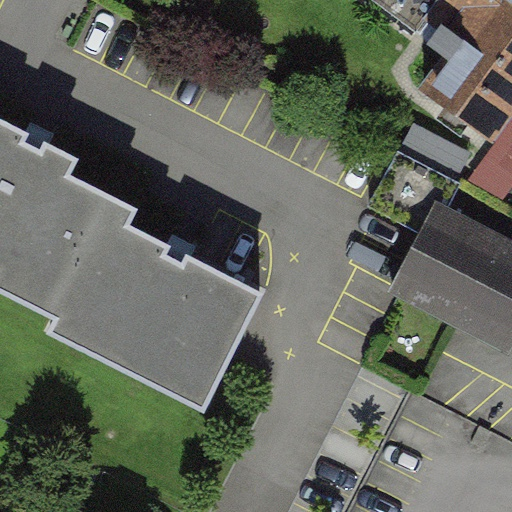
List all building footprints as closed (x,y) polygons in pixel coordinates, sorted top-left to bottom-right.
[(511,113),(511,0),(405,0),(441,26),(429,43),(450,58),(425,89),(493,139),(511,113)] [(0,270),(55,297),(106,195),(66,176),(75,160),(46,146),(42,155),(22,145),(27,135),(0,122),(0,270)] [(402,154),(455,182),(469,155),(416,127),(402,154)] [(511,247),(446,213),(461,185),(455,182),(402,154),(399,153),(371,207),(424,234),(396,287),(510,347),(511,342),(511,247)] [(135,210),(106,195),(55,297),(48,310),(104,339),(97,353),(171,389),(177,377),(210,393),(260,294),(188,258),(184,267),(164,257),(169,248),(126,226),(135,210)]
